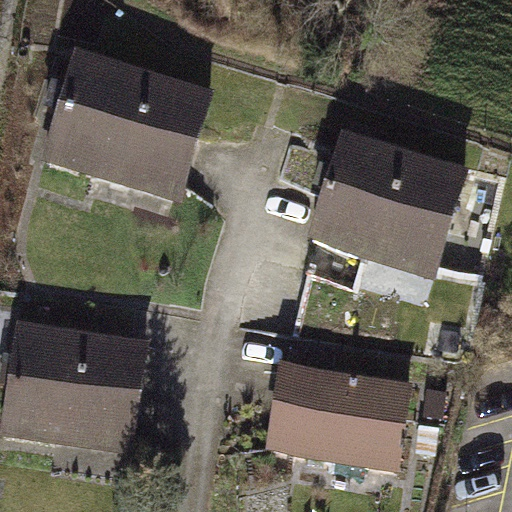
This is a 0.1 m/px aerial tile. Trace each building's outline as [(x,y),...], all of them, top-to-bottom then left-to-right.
[(62,115),(48,162),(98,177),(102,165),(186,189),(212,103),(78,63),(70,90),(55,86),(47,111),(62,115)] [(329,195),(315,242),(377,261),(380,249),(439,267),(466,181),(345,144),(335,176),(322,172),(317,191),(329,195)] [(0,357),(3,358),(11,313),(0,311),(0,357)] [(13,389),(6,436),(58,443),(60,431),(134,441),(147,353),(20,335),(15,371),(4,369),(1,387),(13,389)] [(285,375),(272,451),(398,472),(410,395),(285,375)]
